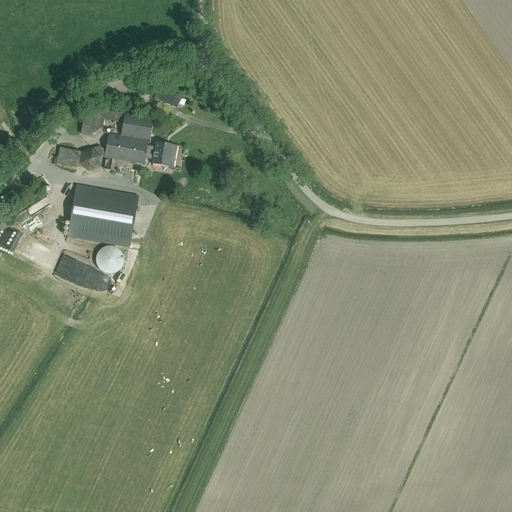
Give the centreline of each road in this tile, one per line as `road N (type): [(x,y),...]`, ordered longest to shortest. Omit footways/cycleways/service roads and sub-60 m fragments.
road 1 (unclassified): [(511,215),(377,222),(324,206),(210,66)]
road 2 (unclassified): [(0,188),(70,113),(111,84),(210,66)]
